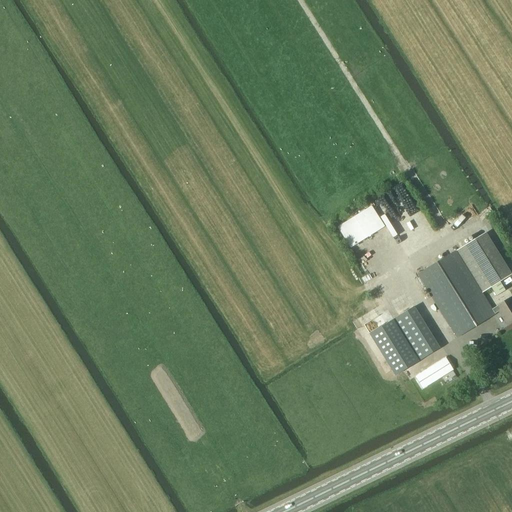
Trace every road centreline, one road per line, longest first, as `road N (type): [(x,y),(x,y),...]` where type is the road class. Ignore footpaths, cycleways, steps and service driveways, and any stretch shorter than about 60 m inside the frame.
road 1 (track): [(446,236),(297,0)]
road 2 (secondary): [(285,511),(511,400)]
